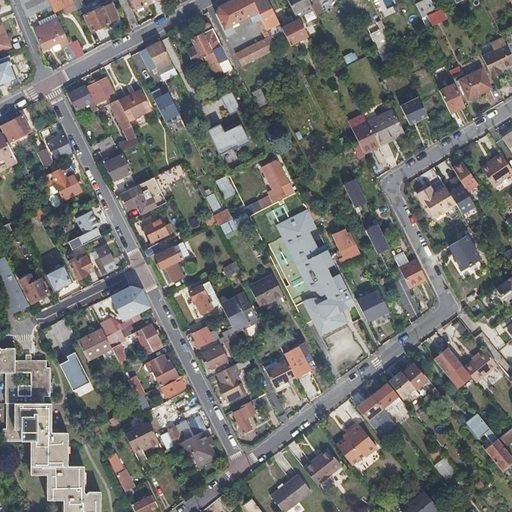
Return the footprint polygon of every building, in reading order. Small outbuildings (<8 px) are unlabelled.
[(19,0),(27,18),(51,5),(48,0),(19,0)] [(50,0),(56,12),(63,8),(66,15),(78,9),(75,4),(74,3),(72,0),(50,0)] [(150,3),(149,0),(131,0),(135,9),(150,3)] [(267,30),(251,0),(230,0),(218,7),(215,13),(227,37),(236,33),(234,29),(241,26),(239,22),(250,16),(253,24),(258,21),(258,24),(266,39),(236,54),(242,66),(276,49),(276,48),(270,37),(267,30)] [(251,0),(267,30),(280,24),(275,15),(267,0),(251,0)] [(287,0),(296,17),(313,9),(308,0),(287,0)] [(430,0),(425,0),(416,5),(422,18),(427,16),(436,12),(430,0)] [(461,10),(467,6),(465,1),(458,4),(461,10)] [(92,31),(110,24),(109,23),(119,19),(112,4),(103,8),(102,7),(85,15),(92,31)] [(447,19),(442,9),(436,12),(427,16),(432,26),(447,19)] [(40,21),(42,26),(34,29),(43,50),(53,46),(55,52),(62,49),(69,63),(77,59),(70,44),(68,40),(58,18),(56,14),(40,21)] [(282,29),(290,45),(307,37),(308,36),(300,19),(298,20),(282,29)] [(381,20),(367,27),(377,48),(392,42),(381,20)] [(0,51),(11,47),(2,24),(0,24),(0,51)] [(222,70),(223,73),(232,69),(210,25),(201,29),(203,33),(222,70)] [(187,51),(194,64),(201,60),(200,58),(205,55),(214,74),(222,70),(203,33),(191,39),(195,47),(187,51)] [(97,34),(91,37),(96,48),(102,45),(97,34)] [(281,45),(275,34),(270,37),(276,48),(281,45)] [(77,40),(70,44),(77,59),(84,55),(77,40)] [(171,61),(160,41),(146,48),(156,68),(171,61)] [(377,48),(384,61),(398,54),(394,47),(392,42),(377,48)] [(482,57),(492,76),(501,71),(500,69),(511,64),(511,63),(511,56),(506,45),(502,47),(482,57)] [(139,52),(149,71),(153,69),(158,77),(160,76),(156,68),(146,48),(139,52)] [(346,64),(357,59),(354,51),(343,56),(346,64)] [(0,86),(18,79),(9,58),(0,61),(0,86)] [(462,73),(459,67),(449,72),(452,78),(462,73)] [(163,82),(178,74),(175,69),(160,76),(163,82)] [(491,89),(482,69),(459,80),(468,100),(491,89)] [(92,85),(86,87),(95,105),(102,101),(101,99),(107,96),(114,92),(107,77),(97,82),(96,79),(91,82),(92,85)] [(148,90),(160,112),(175,105),(163,82),(148,90)] [(465,106),(454,84),(439,91),(450,113),(465,106)] [(68,94),(76,110),(89,103),(93,112),(98,110),(95,105),(86,87),(86,86),(68,94)] [(267,103),(260,88),(252,92),(259,107),(267,103)] [(152,109),(142,90),(119,102),(131,126),(133,130),(149,122),(144,113),(152,109)] [(230,92),(220,98),(227,112),(237,106),(230,92)] [(419,97),(401,106),(410,124),(428,116),(419,97)] [(123,130),(131,126),(119,102),(118,101),(113,103),(114,106),(112,107),(123,130)] [(393,110),(368,122),(378,143),(394,136),(395,138),(405,134),(393,110)] [(22,115),(0,126),(0,127),(3,133),(13,153),(19,150),(14,141),(31,132),(22,115)] [(352,128),(364,153),(379,146),(378,143),(368,122),(367,121),(352,128)] [(205,131),(217,156),(248,141),(240,124),(223,132),(219,124),(205,131)] [(178,132),(175,126),(168,129),(172,135),(178,132)] [(51,127),(39,132),(42,138),(54,133),(51,127)] [(503,138),(511,131),(511,127),(501,135),(503,138)] [(511,131),(503,138),(511,151),(511,131)] [(0,133),(0,167),(6,164),(17,160),(13,153),(3,133),(0,133)] [(55,155),(57,160),(72,153),(63,134),(47,143),(51,151),(56,148),(59,153),(55,155)] [(342,148),(349,145),(345,136),(338,139),(342,148)] [(379,146),(395,138),(394,136),(378,143),(379,146)] [(102,151),(115,144),(110,137),(98,144),(102,151)] [(126,149),(124,144),(117,147),(120,152),(126,149)] [(54,162),(47,149),(39,153),(43,161),(45,166),(54,162)] [(482,170),(494,187),(501,182),(501,181),(511,173),(511,169),(501,154),(493,159),(495,161),(487,166),(482,170)] [(131,172),(123,155),(105,163),(114,181),(131,172)] [(17,160),(6,164),(8,168),(18,163),(17,160)] [(273,204),(294,193),(277,160),(262,168),(273,190),(268,193),(270,196),(259,202),(251,206),(254,213),(273,204)] [(26,176),(45,166),(43,161),(28,168),(26,164),(21,167),(26,176)] [(453,168),(467,192),(478,184),(462,162),(453,168)] [(64,201),(82,192),(78,183),(77,181),(73,173),(68,176),(63,167),(46,176),(49,181),(51,185),(55,183),(64,201)] [(216,181),(225,199),(237,193),(228,175),(216,181)] [(130,221),(166,203),(154,178),(117,196),(130,221)] [(353,209),(366,203),(355,178),(341,185),(353,209)] [(418,193),(431,214),(434,218),(446,211),(444,209),(455,203),(446,187),(435,193),(430,186),(418,193)] [(206,197),(213,211),(221,207),(214,193),(206,197)] [(468,196),(453,204),(460,216),(475,207),(468,196)] [(320,218),(315,208),(311,200),(305,203),(308,209),(314,221),(320,218)] [(268,212),(273,223),(292,215),(287,203),(268,212)] [(237,217),(247,211),(244,205),(234,210),(237,217)] [(47,219),(41,208),(33,211),(39,223),(47,219)] [(228,209),(214,217),(217,222),(219,225),(233,218),(228,209)] [(308,209),(277,225),(305,281),(305,282),(306,283),(307,284),(308,285),(311,288),(314,291),(316,292),(320,295),(322,296),(324,297),(323,301),(320,300),(317,300),(315,300),(314,300),(313,300),(311,300),(310,300),(309,301),(307,301),(305,302),(304,303),(321,337),(348,323),(342,312),(356,305),(341,276),(333,280),(328,270),(336,266),(325,244),(317,248),(309,232),(317,228),(308,209)] [(341,265),(361,255),(356,245),(353,246),(337,210),(325,215),(333,234),(332,234),(343,257),(338,260),(341,265)] [(76,218),(88,242),(101,236),(97,229),(100,228),(91,211),(76,218)] [(247,215),(222,227),(228,238),(252,226),(247,215)] [(55,216),(47,220),(51,228),(59,224),(55,216)] [(143,228),(151,243),(169,235),(160,219),(157,220),(155,217),(150,219),(152,223),(143,228)] [(152,223),(150,219),(141,224),(143,228),(152,223)] [(363,229),(375,255),(388,249),(377,223),(363,229)] [(8,224),(0,228),(0,229),(3,235),(12,230),(8,224)] [(480,259),(466,235),(449,245),(454,253),(456,256),(453,258),(461,271),(480,259)] [(179,250),(183,258),(190,255),(183,242),(173,247),(175,251),(179,250)] [(103,275),(117,268),(106,246),(92,254),(103,275)] [(147,258),(155,253),(151,246),(143,251),(147,258)] [(166,267),(173,281),(183,277),(176,262),(183,258),(179,250),(175,251),(173,247),(154,256),(161,269),(166,267)] [(87,255),(69,264),(77,280),(86,276),(86,275),(95,270),(87,255)] [(30,305),(5,257),(0,259),(0,291),(12,315),(30,305)] [(417,259),(399,268),(409,288),(422,282),(420,280),(425,277),(417,259)] [(229,279),(242,272),(236,262),(223,269),(226,274),(209,282),(211,286),(228,278),(229,279)] [(73,283),(63,265),(45,274),(54,292),(73,283)] [(32,277),(30,275),(19,281),(31,303),(49,294),(41,279),(39,280),(34,282),(32,277)] [(273,275),(249,287),(260,307),(283,295),(273,275)] [(511,276),(496,288),(504,299),(508,300),(511,296),(511,276)] [(201,314),(220,304),(211,286),(209,282),(189,291),(194,301),(201,314)] [(111,296),(123,320),(125,319),(126,322),(120,324),(122,328),(142,319),(139,312),(150,306),(141,290),(131,287),(111,296)] [(233,328),(234,331),(241,327),(249,323),(250,325),(259,321),(244,292),(221,304),(233,328)] [(407,295),(400,299),(406,312),(414,309),(407,295)] [(391,304),(398,316),(405,313),(398,300),(391,304)] [(369,320),(378,338),(391,332),(394,338),(400,333),(389,311),(369,320)] [(106,337),(116,332),(110,319),(100,324),(106,337)] [(146,355),(163,347),(151,324),(135,332),(146,355)] [(199,347),(202,353),(224,343),(237,336),(234,331),(233,328),(222,333),(224,337),(220,339),(217,334),(216,333),(218,332),(217,329),(210,333),(207,327),(192,334),(197,343),(195,344),(197,348),(199,347)] [(106,337),(102,329),(78,341),(88,361),(112,349),(112,348),(106,337)] [(126,341),(120,330),(116,332),(106,337),(112,348),(120,344),(126,341)] [(237,336),(224,343),(226,348),(240,342),(237,336)] [(304,343),(283,353),(287,359),(296,378),(317,367),(304,343)] [(112,349),(121,368),(130,363),(120,344),(112,348),(112,349)] [(220,346),(203,354),(207,362),(205,363),(209,370),(213,367),(217,374),(229,368),(231,367),(220,346)] [(1,349),(1,348),(0,347),(0,372),(6,373),(6,403),(7,403),(7,429),(3,429),(3,441),(21,441),(31,441),(31,475),(47,475),(47,500),(63,500),(63,511),(100,511),(101,491),(89,491),(86,494),(84,492),(84,466),(68,466),(68,432),(51,432),(52,403),(44,403),(44,396),(50,396),(51,368),(46,367),(47,360),(31,360),(31,355),(26,355),(26,360),(15,360),(15,348),(6,348),(6,349),(1,349)] [(462,365),(448,348),(434,359),(447,376),(462,365)] [(476,382),(497,365),(484,349),(474,357),(475,358),(473,360),(464,367),(476,382)] [(167,360),(163,354),(150,361),(150,362),(154,369),(152,370),(161,386),(170,381),(179,377),(169,359),(167,360)] [(58,361),(77,398),(83,394),(77,384),(76,385),(75,383),(79,381),(70,362),(67,363),(64,359),(58,361)] [(251,365),(248,359),(234,365),(236,370),(247,364),(248,367),(251,365)] [(288,382),(296,378),(287,359),(279,363),(266,370),(275,389),(288,382)] [(264,367),(266,370),(279,363),(278,360),(264,367)] [(152,370),(154,369),(150,362),(145,364),(144,367),(146,371),(149,372),(152,370)] [(427,380),(414,364),(402,373),(415,388),(416,389),(427,380)] [(218,384),(227,402),(243,394),(229,368),(217,374),(221,382),(218,384)] [(415,388),(402,373),(401,371),(400,372),(398,370),(393,374),(395,376),(389,381),(402,398),(415,388)] [(145,394),(136,376),(128,380),(137,398),(143,395),(145,394)] [(166,398),(186,388),(180,376),(179,377),(170,381),(171,383),(161,388),(166,398)] [(290,386),(288,382),(275,389),(277,392),(290,386)] [(398,396),(388,383),(373,395),(383,408),(398,396)] [(441,394),(433,385),(429,388),(437,397),(441,394)] [(266,394),(253,400),(257,407),(262,404),(267,413),(274,410),(266,394)] [(143,409),(149,406),(143,395),(137,398),(143,409)] [(357,407),(367,420),(383,408),(373,395),(357,407)] [(387,413),(402,400),(398,396),(383,408),(387,413)] [(256,413),(250,402),(240,407),(241,409),(233,413),(244,433),(252,429),(247,417),(256,413)] [(203,432),(207,430),(200,416),(187,422),(187,421),(175,426),(173,422),(176,421),(174,415),(171,417),(165,405),(157,409),(159,413),(154,415),(156,419),(160,416),(161,418),(166,428),(168,432),(160,436),(167,449),(180,443),(203,432)] [(367,420),(374,428),(389,416),(387,413),(383,408),(367,420)] [(478,413),(466,423),(468,425),(479,415),(478,413)] [(485,449),(501,470),(511,461),(511,456),(505,447),(498,439),(479,415),(468,425),(479,438),(485,434),(493,443),(485,449)] [(161,431),(166,428),(161,418),(156,421),(161,431)] [(159,443),(149,422),(125,434),(134,452),(142,449),(149,445),(150,447),(159,443)] [(336,445),(352,465),(365,454),(369,455),(377,448),(359,425),(349,432),(351,434),(336,445)] [(511,441),(511,427),(498,439),(505,447),(511,441)] [(199,466),(216,458),(210,446),(206,437),(206,438),(203,432),(180,443),(186,454),(191,452),(199,466)] [(174,447),(164,451),(167,456),(176,452),(174,447)] [(328,448),(304,468),(317,485),(342,465),(328,448)] [(112,467),(125,492),(131,488),(134,487),(125,470),(124,471),(120,462),(115,454),(108,458),(112,467)] [(458,471),(446,456),(434,466),(446,480),(458,471)] [(446,480),(443,483),(445,485),(447,487),(462,474),(459,470),(458,471),(446,480)] [(462,474),(447,487),(453,495),(468,482),(462,474)] [(285,511),(311,492),(298,475),(271,496),(283,511),(285,511)] [(411,484),(416,480),(412,475),(407,479),(411,484)] [(453,495),(447,487),(445,485),(436,491),(445,502),(453,495)] [(399,511),(430,511),(437,506),(423,490),(399,511)] [(147,511),(158,507),(152,495),(132,505),(135,511),(147,511)] [(262,511),(252,498),(244,504),(249,511),(262,511)]
